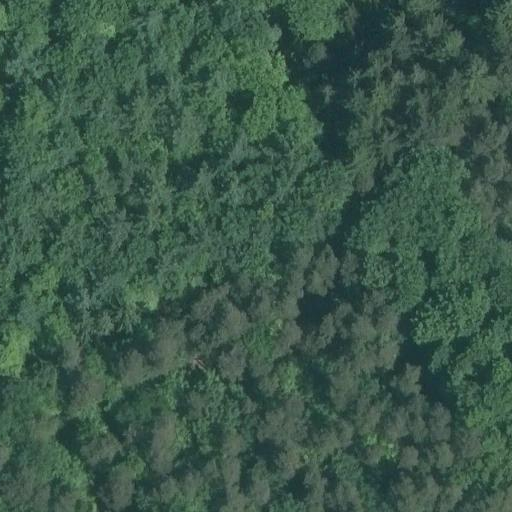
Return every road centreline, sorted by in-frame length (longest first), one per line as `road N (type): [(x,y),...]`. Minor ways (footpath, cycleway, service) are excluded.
road 1 (track): [(0,188),(150,169),(336,0)]
road 2 (track): [(118,511),(0,359)]
road 3 (track): [(0,142),(72,0)]
